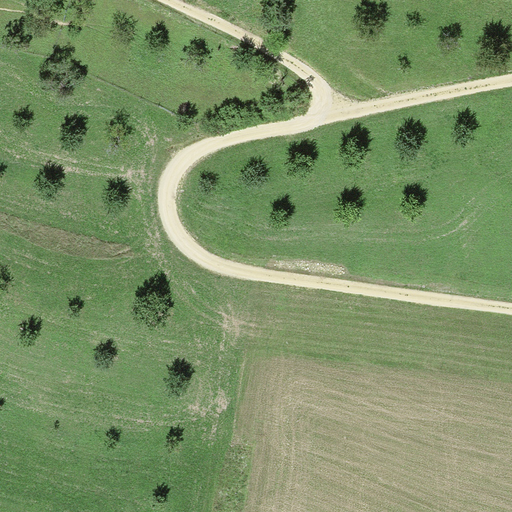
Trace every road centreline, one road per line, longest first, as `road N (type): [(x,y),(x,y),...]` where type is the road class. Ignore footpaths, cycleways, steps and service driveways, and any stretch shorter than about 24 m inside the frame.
road 1 (track): [(313,115),(198,144),(177,161),(166,175),(167,219),(200,258),(511,310)]
road 2 (track): [(165,0),(252,38),(302,71),(313,86),(313,115),(511,81)]
